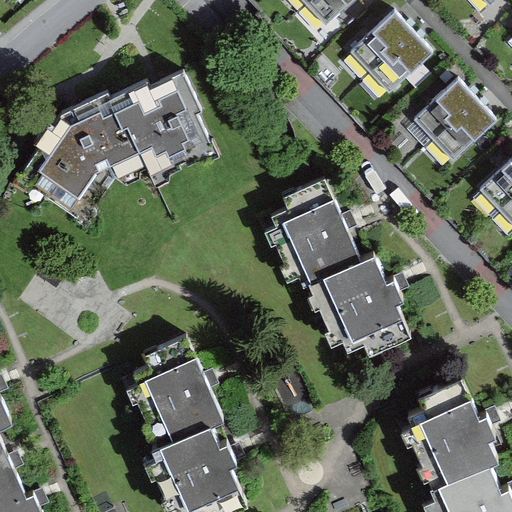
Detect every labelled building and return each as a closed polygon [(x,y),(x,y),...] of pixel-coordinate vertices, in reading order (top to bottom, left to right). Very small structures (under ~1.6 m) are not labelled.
[(297,0),(312,14),(325,0),(297,0)] [(325,0),(312,14),(333,35),(366,0),(325,0)] [(482,0),(492,10),(502,0),(482,0)] [(351,55),(373,78),(416,35),(393,12),(351,55)] [(416,35),(373,78),(396,100),(438,57),(416,35)] [(188,74),(120,101),(156,175),(222,152),(188,74)] [(415,122),(439,145),(482,102),(458,79),(415,122)] [(120,101),(72,122),(41,164),(95,204),(108,185),(121,196),(130,184),(156,175),(120,101)] [(482,102),(439,145),(460,166),(503,124),(482,102)] [(511,163),(482,193),(505,215),(511,208),(511,163)] [(372,259),(337,177),(287,198),(292,209),(277,215),(283,229),(274,232),(281,249),(287,247),(305,288),(318,282),(337,274),(372,259)] [(372,259),(337,274),(318,282),(348,353),(367,345),(372,358),(421,337),(413,318),(418,316),(412,303),(419,300),(408,273),(401,276),(390,251),(372,259)] [(235,418),(198,334),(148,356),(153,367),(136,374),(141,386),(131,391),(137,406),(146,402),(166,448),(226,422),(235,418)] [(0,372),(0,429),(5,427),(22,421),(0,372)] [(494,416),(477,375),(431,394),(435,405),(418,412),(422,422),(411,427),(418,444),(425,442),(444,488),(504,463),(511,460),(511,449),(508,440),(511,437),(511,431),(504,411),(494,416)] [(234,441),(226,422),(166,448),(170,457),(151,466),(159,484),(165,481),(178,511),(187,511),(191,510),(192,511),(207,511),(256,491),(246,467),(256,463),(244,436),(234,441)] [(5,427),(0,429),(0,511),(6,511),(38,498),(5,427)] [(511,511),(511,481),(504,463),(444,488),(453,509),(444,511),(511,511)] [(55,511),(47,493),(38,498),(6,511),(55,511)]
